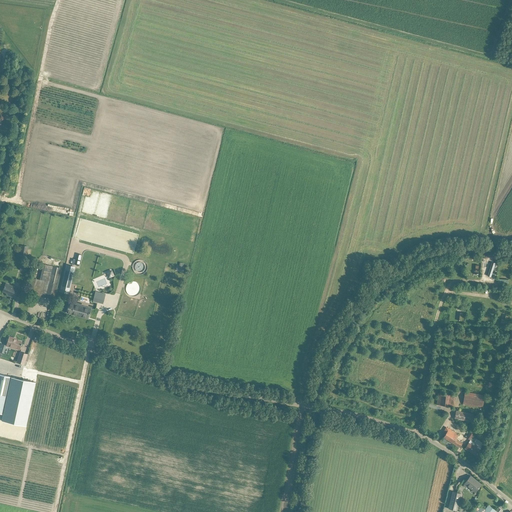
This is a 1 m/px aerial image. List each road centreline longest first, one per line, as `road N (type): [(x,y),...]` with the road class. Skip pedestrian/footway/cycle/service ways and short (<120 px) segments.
road 1 (unclassified): [(511,501),(436,444),(354,412),(168,378),(0,310)]
road 2 (unknown): [(415,436),(449,282),(511,284)]
